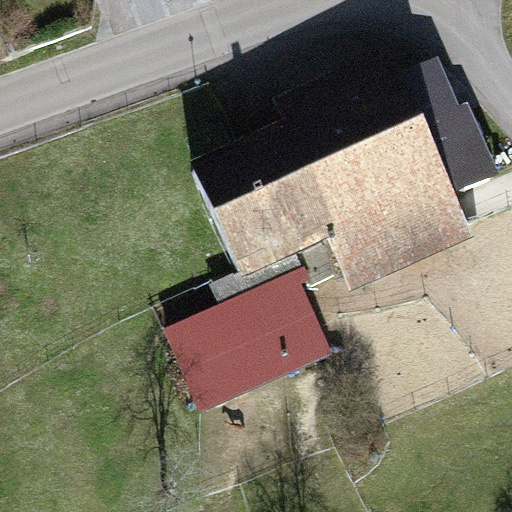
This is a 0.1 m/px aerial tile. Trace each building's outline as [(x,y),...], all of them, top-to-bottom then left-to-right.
[(206,0),(97,0),(112,40),(208,5),(206,0)] [(290,132),(332,235),(350,278),(464,231),(449,193),(422,128),(392,57),(278,104),(290,132)] [(461,111),(422,128),(449,193),(488,176),(461,111)] [(332,235),(290,132),(201,168),(243,271),(332,235)] [(172,338),(203,408),(327,353),(296,283),(172,338)]
